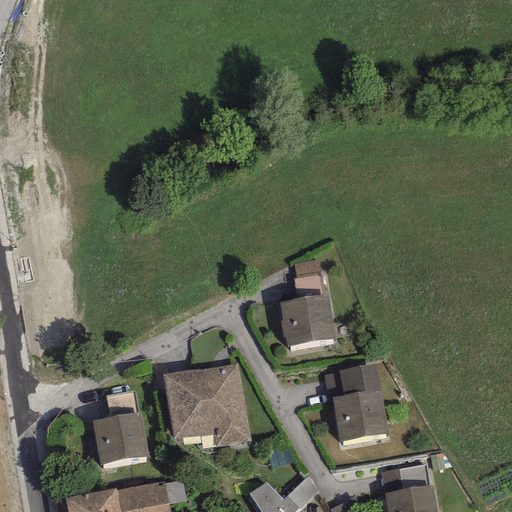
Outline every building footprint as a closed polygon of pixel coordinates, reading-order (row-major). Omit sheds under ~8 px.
[(317,260),(293,264),(295,278),(292,278),(296,300),(323,295),(317,260)] [(296,300),(279,303),(282,321),(279,322),(282,338),(285,338),(287,347),(335,339),(327,295),(323,295),(296,300)] [(236,363),(162,376),(173,441),(213,434),(215,448),(250,442),(236,363)] [(342,396),(331,398),(331,402),(339,442),(387,434),(375,364),(338,371),(339,373),(342,396)] [(339,373),(323,376),(327,403),(331,402),(331,398),(342,396),(339,373)] [(133,391),(105,396),(109,419),(138,414),(137,413),(133,391)] [(109,419),(91,422),(99,465),(147,456),(140,413),(138,414),(109,419)] [(425,465),(380,473),(384,494),(429,486),(425,465)] [(294,511),(317,491),(305,478),(282,501),(265,483),(248,494),(259,511),(294,511)] [(182,480),(164,484),(169,506),(186,502),(182,480)] [(164,481),(139,486),(144,511),(170,511),(169,506),(164,484),(164,481)] [(144,511),(139,486),(115,491),(119,511),(144,511)] [(436,511),(432,486),(429,486),(384,494),(386,511),(436,511)] [(115,488),(64,499),(66,511),(119,511),(115,491),(115,488)]
